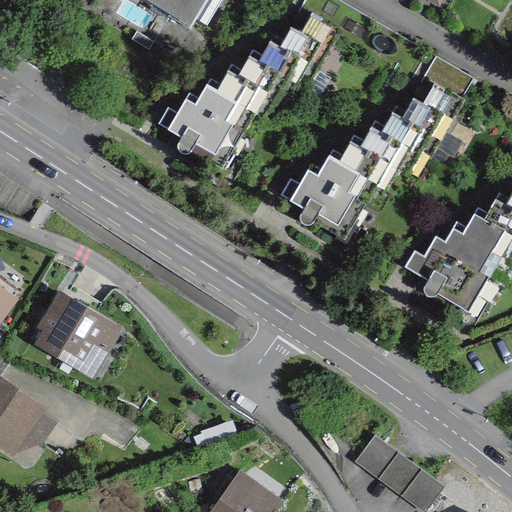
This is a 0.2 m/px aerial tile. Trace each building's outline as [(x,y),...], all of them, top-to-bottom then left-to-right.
[(145,0),(190,27),(193,22),(197,24),(211,0),(145,0)] [(337,33),(356,44),(371,18),(340,0),(304,0),(299,11),(310,17),(312,12),(339,28),(337,33)] [(182,136),(175,149),(179,151),(181,152),(184,153),(186,153),(189,152),(191,150),(217,165),(226,150),(231,153),(243,132),(241,131),(252,112),(261,118),(273,98),(282,104),(294,84),(303,90),(337,33),(339,28),(312,12),(310,17),(301,31),(292,26),(280,46),(270,40),(262,54),(253,49),(241,69),(232,63),(220,83),(210,78),(199,98),(189,92),(178,112),(168,106),(159,123),(182,136)] [(356,44),(413,77),(428,51),(371,18),(356,44)] [(436,56),(421,82),(432,88),(434,83),(461,99),(474,78),(436,56)] [(304,208),(297,220),(301,221),(303,223),(305,224),(308,224),(311,223),(313,222),(313,221),(336,235),(335,237),(346,243),(356,226),(352,224),(364,203),(363,202),(374,184),(383,189),(395,170),(404,175),(416,155),(440,169),(449,155),(453,157),(463,141),(443,130),(461,99),(434,83),(432,88),(423,103),(414,97),(402,117),(392,111),(384,125),(375,120),(363,140),(354,135),(342,155),(332,149),(321,169),(311,163),(300,183),(290,178),(281,194),(304,208)] [(461,306),(460,309),(471,315),(481,298),(478,296),(490,275),(488,274),(499,255),(509,261),(511,255),(511,192),(510,197),(500,192),(489,212),(479,206),(467,226),(458,221),(446,241),(437,235),(425,255),(415,249),(405,267),(428,280),(422,291),(425,294),(428,295),(431,296),(434,296),(436,295),(438,293),(439,293),(461,306)] [(0,324),(19,299),(0,284),(0,324)] [(124,328),(97,312),(102,304),(72,286),(67,294),(59,289),(36,327),(43,331),(35,345),(92,380),(124,328)] [(0,447),(13,457),(16,453),(43,443),(59,420),(45,410),(47,407),(0,375),(0,447)] [(388,444),(376,435),(355,462),(367,471),(388,444)] [(399,452),(388,444),(367,471),(379,479),(399,452)] [(411,461),(399,452),(379,479),(390,488),(411,461)] [(422,469),(411,461),(390,488),(402,496),(422,469)] [(242,511),(262,485),(240,469),(209,511),(242,511)] [(434,478),(422,469),(402,496),(414,505),(434,478)] [(425,511),(445,486),(434,478),(414,505),(423,511),(425,511)] [(285,501),(262,485),(242,511),(272,511),(275,508),(278,510),(285,501)] [(481,511),(511,511),(511,508),(488,493),(480,506),(483,509),(481,511)]
